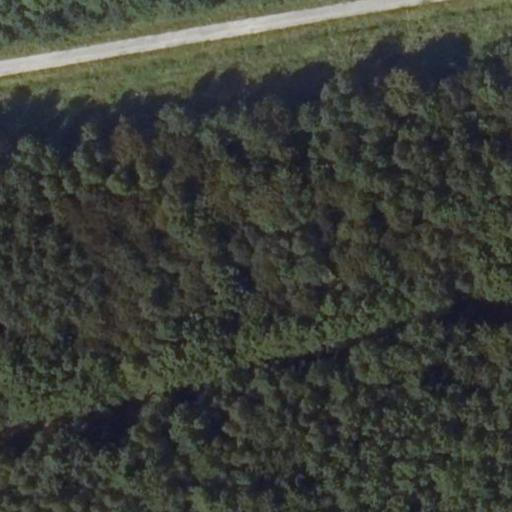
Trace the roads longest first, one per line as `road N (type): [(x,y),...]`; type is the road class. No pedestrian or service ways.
road 1 (track): [(511,312),(0,450)]
road 2 (track): [(0,72),(406,0)]
